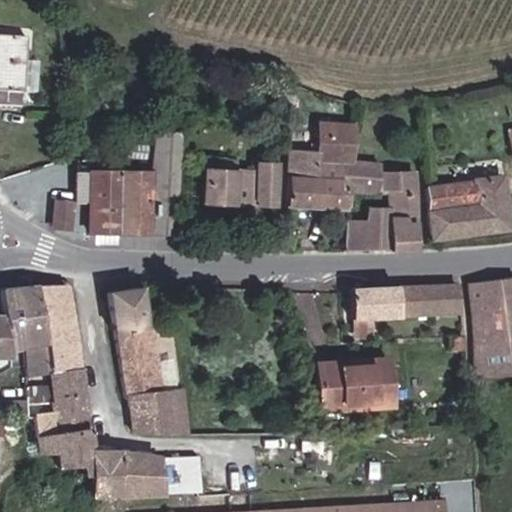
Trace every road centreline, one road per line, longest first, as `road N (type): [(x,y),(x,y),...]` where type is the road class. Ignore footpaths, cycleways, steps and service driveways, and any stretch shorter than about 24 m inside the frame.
road 1 (unclassified): [(511,254),(161,269),(88,263)]
road 2 (residential): [(88,263),(104,431),(164,424)]
